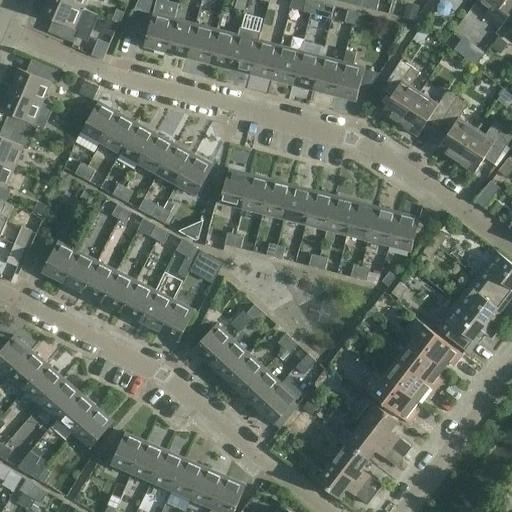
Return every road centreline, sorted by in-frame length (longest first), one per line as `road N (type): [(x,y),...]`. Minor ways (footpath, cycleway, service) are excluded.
road 1 (residential): [(511,247),(371,148),(99,72),(0,30)]
road 2 (residential): [(325,511),(161,374),(0,291)]
road 3 (residential): [(401,511),(511,366)]
